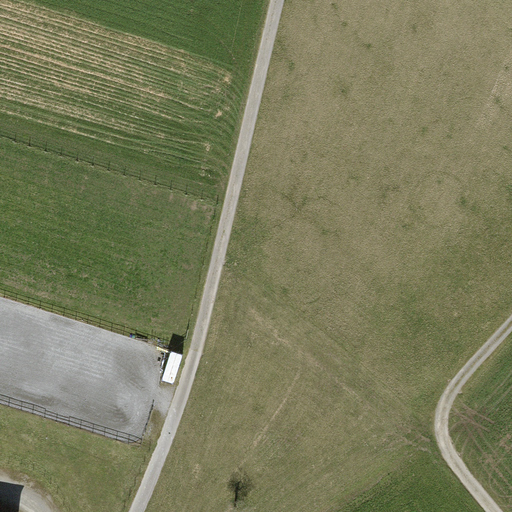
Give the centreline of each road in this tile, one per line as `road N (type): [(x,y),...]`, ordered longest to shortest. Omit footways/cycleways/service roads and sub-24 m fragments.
road 1 (track): [(139,511),(196,353),(280,0)]
road 2 (track): [(493,511),(454,465),(442,424),(454,396),(511,332)]
